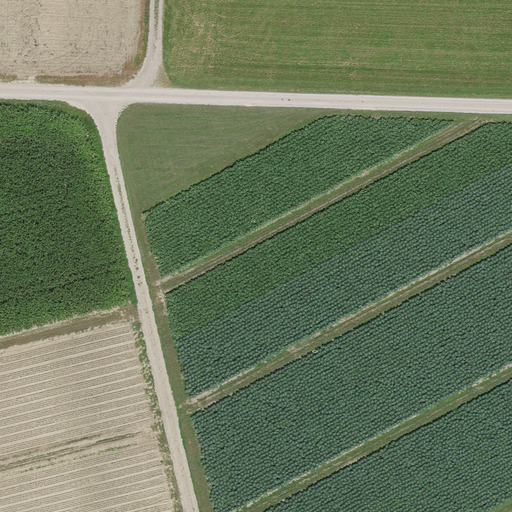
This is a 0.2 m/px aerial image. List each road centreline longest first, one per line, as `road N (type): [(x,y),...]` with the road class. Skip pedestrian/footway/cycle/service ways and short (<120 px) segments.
road 1 (track): [(511,109),(0,94)]
road 2 (track): [(189,511),(99,98)]
